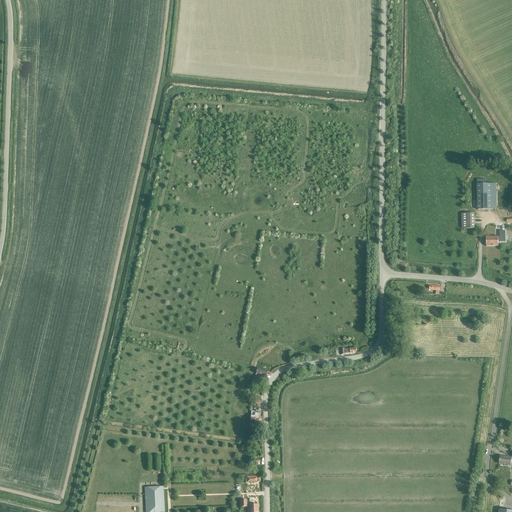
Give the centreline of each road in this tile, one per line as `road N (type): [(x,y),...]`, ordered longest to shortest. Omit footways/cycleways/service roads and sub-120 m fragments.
road 1 (unclassified): [(267,511),(267,386),(290,366),(374,347),(381,272)]
road 2 (unclassified): [(381,272),(383,0)]
road 3 (unclassified): [(0,249),(7,0)]
road 4 (unclassified): [(511,291),(381,272)]
